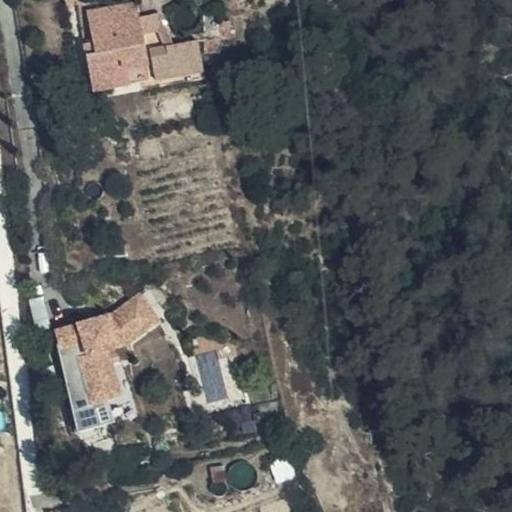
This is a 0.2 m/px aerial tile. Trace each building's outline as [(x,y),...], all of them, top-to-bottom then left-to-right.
[(154,55),(159,85),(213,77),(207,45),(184,48),(161,19),(141,22),(137,6),(89,16),(95,47),(86,49),(95,97),(135,90),(132,76),(149,73),(145,43),(159,40),(168,52),(154,55)] [(211,19),(215,44),(227,42),(223,16),(211,19)] [(227,42),(215,44),(217,55),(229,53),(227,42)] [(152,87),(149,73),(132,76),(135,90),(152,87)] [(213,77),(159,85),(161,93),(215,83),(213,77)] [(58,328),(62,343),(77,339),(81,355),(89,385),(119,378),(115,362),(111,345),(134,339),(162,319),(143,292),(115,313),(58,328)] [(77,339),(62,343),(67,359),(81,355),(77,339)] [(139,355),(134,339),(111,345),(115,362),(139,355)] [(119,378),(89,385),(93,399),(123,391),(119,378)] [(257,421),(245,422),(246,432),(258,431),(257,421)] [(297,476),(293,456),(272,460),(276,480),(297,476)]
